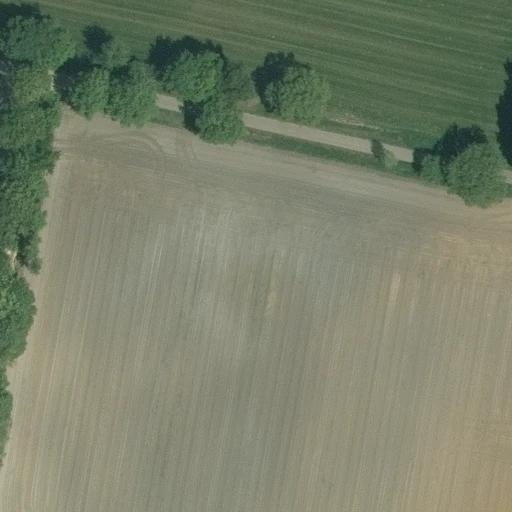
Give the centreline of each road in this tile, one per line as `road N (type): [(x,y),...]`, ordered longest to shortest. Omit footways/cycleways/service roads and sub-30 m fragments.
road 1 (unclassified): [(511,177),(0,68)]
road 2 (track): [(46,78),(0,345)]
